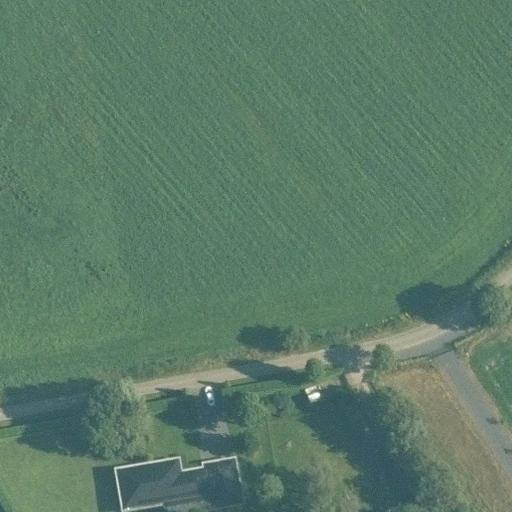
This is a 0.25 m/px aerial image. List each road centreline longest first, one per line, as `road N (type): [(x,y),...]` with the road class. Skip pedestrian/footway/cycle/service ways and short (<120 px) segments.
road 1 (unclassified): [(0,409),(417,340),(511,277)]
road 2 (unknown): [(362,354),(430,511)]
